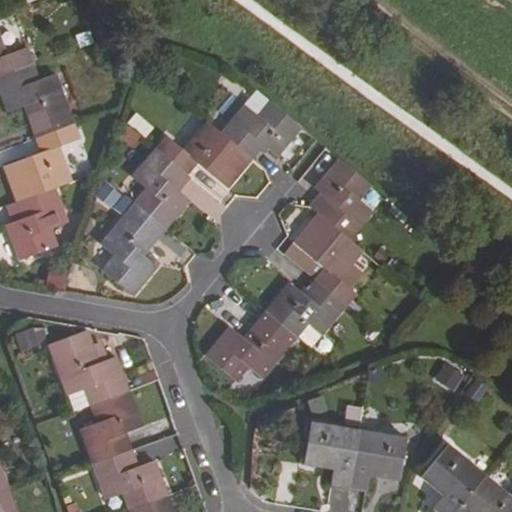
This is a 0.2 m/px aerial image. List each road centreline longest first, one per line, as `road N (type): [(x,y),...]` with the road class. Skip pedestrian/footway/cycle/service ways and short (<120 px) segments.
road 1 (track): [(511,124),(351,0)]
road 2 (residential): [(168,332),(233,511)]
road 3 (residential): [(168,332),(277,196)]
road 4 (residential): [(0,303),(168,332)]
